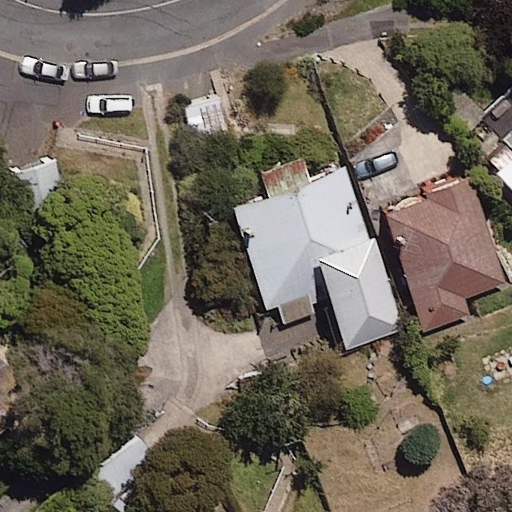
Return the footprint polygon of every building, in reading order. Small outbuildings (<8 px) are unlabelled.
[(219,88),(176,102),(193,153),(235,140),(219,88)] [(511,140),(485,166),(511,194),(511,140)] [(71,195),(56,154),(8,173),(23,213),(71,195)] [(396,324),(334,157),(222,198),(269,326),(326,305),(340,345),(396,324)] [(501,279),(458,167),(371,201),(421,329),(467,311),(461,295),(501,279)] [(0,363),(0,416),(26,391),(0,363)] [(160,468),(131,434),(92,467),(117,496),(109,502),(116,511),(135,511),(124,498),(160,468)]
